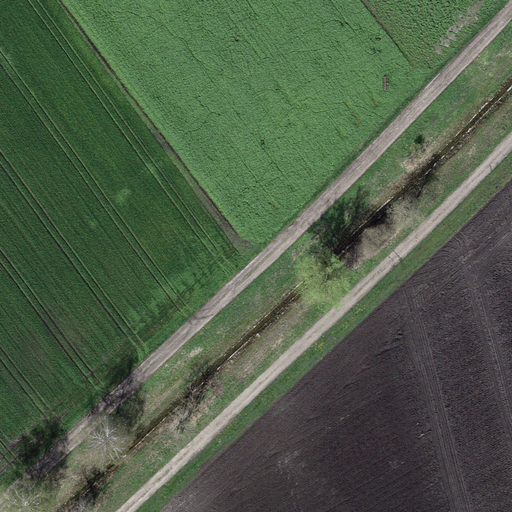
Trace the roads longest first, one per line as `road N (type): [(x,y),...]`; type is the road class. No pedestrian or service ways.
road 1 (track): [(0,499),(511,12)]
road 2 (track): [(511,136),(126,511)]
